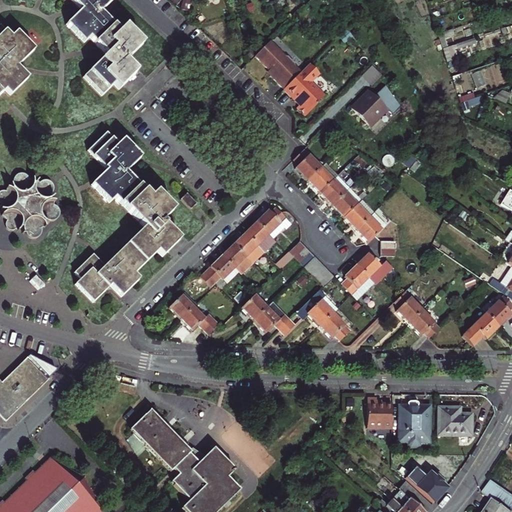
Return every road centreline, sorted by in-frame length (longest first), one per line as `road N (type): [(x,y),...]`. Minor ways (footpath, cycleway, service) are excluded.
road 1 (residential): [(137,361),(227,377),(511,380)]
road 2 (residential): [(511,365),(137,361)]
road 3 (residential): [(139,0),(290,145),(263,170),(271,178)]
road 4 (residential): [(271,178),(101,350)]
road 5 (residential): [(101,350),(0,451)]
